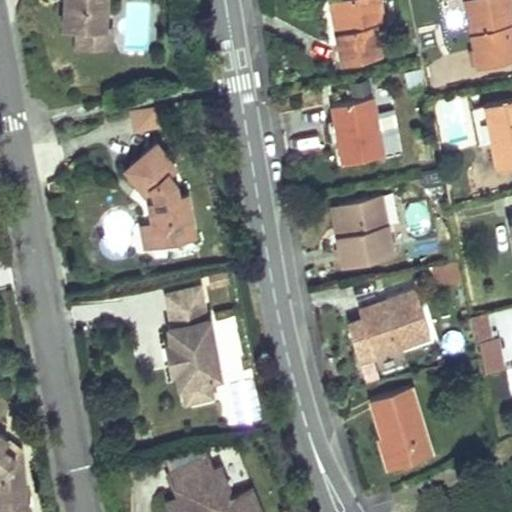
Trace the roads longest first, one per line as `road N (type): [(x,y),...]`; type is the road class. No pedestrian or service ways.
road 1 (residential): [(223,0),(287,360),(321,473),(343,511)]
road 2 (residential): [(84,511),(0,67)]
